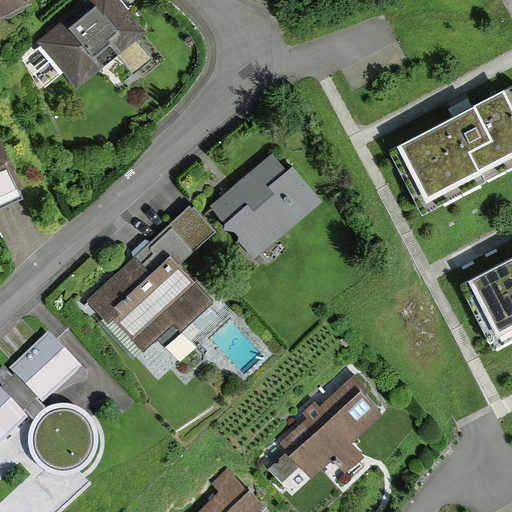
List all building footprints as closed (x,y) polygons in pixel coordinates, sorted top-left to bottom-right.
[(0,0),(0,18),(35,1),(34,0),(0,0)] [(147,27),(124,0),(89,0),(39,40),(75,84),(120,48),(136,67),(151,55),(136,36),(147,27)] [(511,165),(511,84),(398,145),(432,208),(511,165)] [(0,196),(24,186),(0,131),(0,196)] [(274,153),(215,202),(258,255),(325,200),(296,165),(289,171),(274,153)] [(92,293),(145,349),(161,335),(169,343),(217,298),(173,252),(152,272),(134,253),(92,293)] [(511,337),(511,255),(463,281),(498,345),(511,337)] [(81,370),(50,337),(14,369),(45,402),(81,370)] [(285,441),(315,473),(383,409),(354,377),(285,441)] [(0,445),(27,421),(0,391),(0,445)] [(77,414),(66,412),(47,418),(37,429),(34,444),(38,458),(49,470),(67,474),(85,467),(95,453),(96,435),(88,421),(77,414)] [(224,486),(198,511),(253,511),(263,503),(229,469),(218,480),(224,486)]
